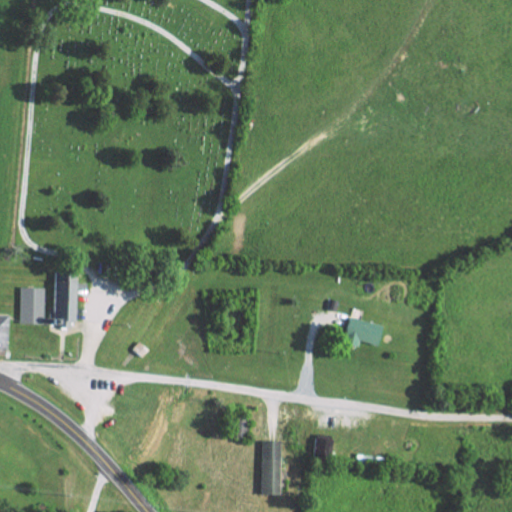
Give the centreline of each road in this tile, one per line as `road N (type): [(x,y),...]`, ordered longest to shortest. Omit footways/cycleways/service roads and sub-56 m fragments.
road 1 (residential): [(0,368),(511,417)]
road 2 (primary): [(0,382),(83,438),(148,511)]
